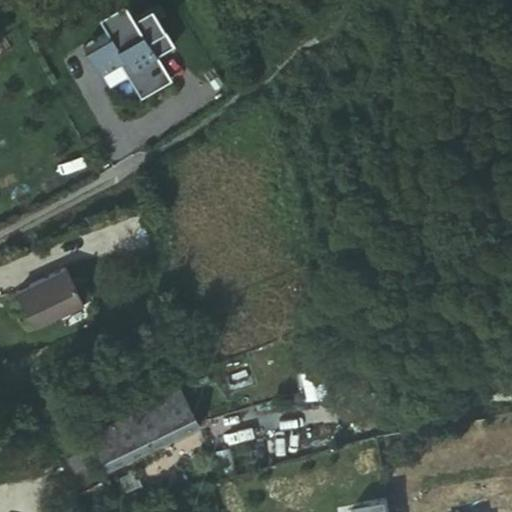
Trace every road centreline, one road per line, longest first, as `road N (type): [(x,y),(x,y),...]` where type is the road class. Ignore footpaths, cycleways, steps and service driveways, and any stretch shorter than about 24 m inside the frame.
road 1 (track): [(345,0),(215,101),(116,163)]
road 2 (residential): [(0,227),(116,163)]
